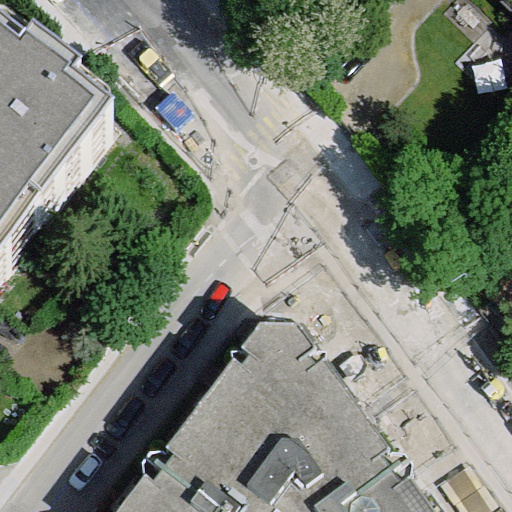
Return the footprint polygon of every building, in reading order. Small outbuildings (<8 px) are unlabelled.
[(0,294),(115,145),(76,113),(82,103),(35,68),(28,77),(0,56),(0,294)] [(511,312),(511,256),(484,297),(510,316),(511,312)] [(157,484),(194,511),(366,511),(403,486),(302,347),(261,348),(157,484)] [(194,511),(157,484),(135,511),(194,511)] [(420,511),(403,486),(366,511),(420,511)]
